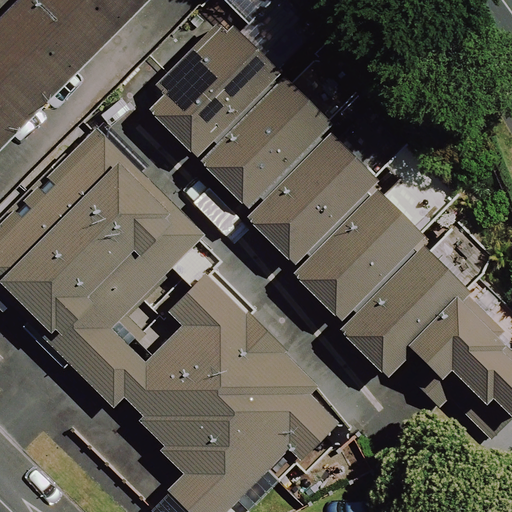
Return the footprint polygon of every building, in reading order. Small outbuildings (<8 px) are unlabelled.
[(22,0),(0,23),(0,160),(151,4),(146,0),(22,0)] [(187,164),(274,83),(218,23),(131,104),(187,164)] [(274,83),(187,164),(195,173),(190,177),(230,220),(322,135),(274,83)] [(107,331),(200,244),(97,133),(0,223),(0,296),(110,414),(118,407),(182,476),(165,492),(183,511),(228,511),(240,501),(249,511),(253,511),(345,426),(204,275),(160,316),(177,334),(141,367),(107,331)] [(322,135),(230,220),(282,276),(374,191),(322,135)] [(374,191),(282,276),(329,327),(421,242),(374,191)] [(373,374),(382,384),(411,357),(404,349),(467,291),(465,289),(421,242),(329,327),(373,374)] [(404,349),(411,357),(436,384),(447,374),(500,432),(511,420),(511,340),(467,291),(404,349)]
